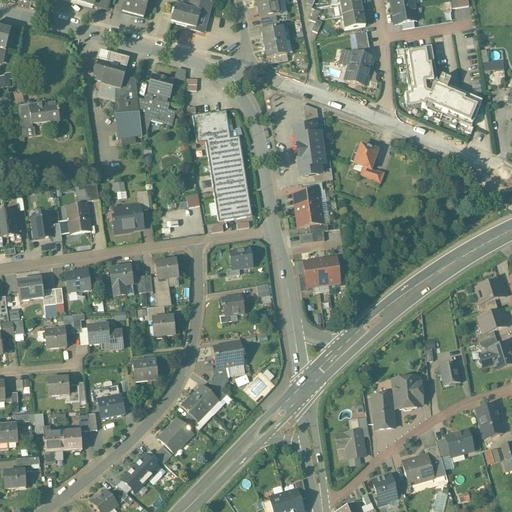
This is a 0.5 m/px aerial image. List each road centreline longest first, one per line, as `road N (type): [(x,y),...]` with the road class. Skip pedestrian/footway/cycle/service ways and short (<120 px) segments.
road 1 (residential): [(45,511),(119,453),(170,397),(194,331),(197,241)]
road 2 (tertiary): [(0,9),(193,61),(223,77)]
road 3 (residential): [(321,511),(427,424),(511,389)]
road 4 (residential): [(197,241),(0,268)]
road 5 (secondary): [(508,230),(361,332)]
road 6 (tertiary): [(223,77),(258,131),(275,232)]
road 7 (residential): [(240,65),(380,119)]
road 8 (residential): [(380,119),(498,178)]
road 9 (residential): [(380,119),(387,90),(378,0)]
